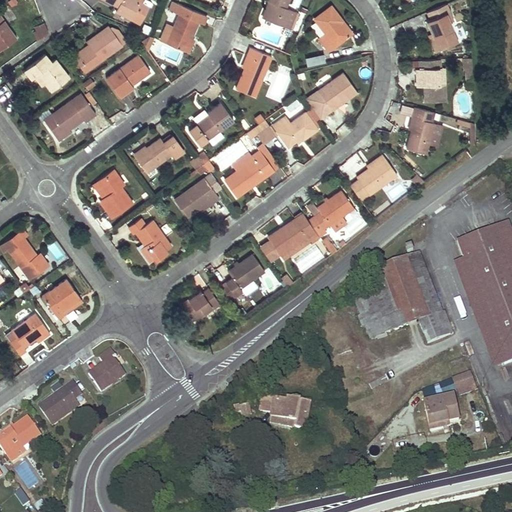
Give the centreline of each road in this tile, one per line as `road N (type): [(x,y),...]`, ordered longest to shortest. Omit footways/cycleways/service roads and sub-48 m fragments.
road 1 (residential): [(140,301),(354,137),(375,105),(385,62),(374,21),(355,0)]
road 2 (tertiary): [(511,139),(400,218),(304,300)]
road 3 (residential): [(58,176),(211,64),(242,0)]
road 4 (tertiary): [(168,396),(114,430),(86,460),(76,511)]
road 5 (secondary): [(426,482),(279,511)]
road 6 (residential): [(0,398),(123,313)]
road 7 (tertiary): [(110,511),(104,477),(114,456),(180,406)]
road 8 (residential): [(44,204),(123,313)]
road 9 (residential): [(140,301),(61,195)]
road 10 (tertiary): [(206,386),(304,300)]
road 11 (tertiary): [(304,300),(201,371)]
